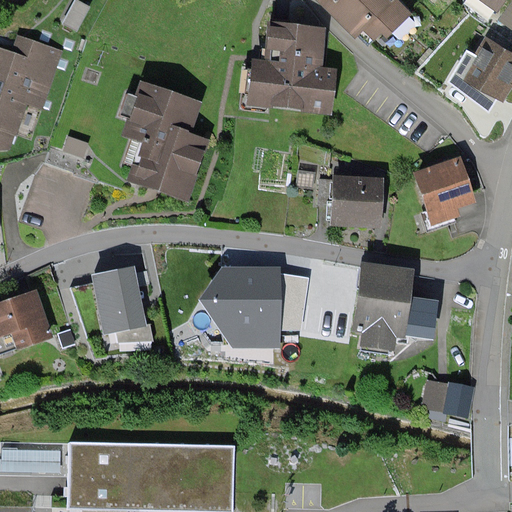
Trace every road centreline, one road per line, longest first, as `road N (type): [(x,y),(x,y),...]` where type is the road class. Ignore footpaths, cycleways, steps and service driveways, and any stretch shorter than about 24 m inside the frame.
road 1 (residential): [(511,183),(493,274),(221,240),(130,237),(0,276)]
road 2 (residential): [(511,178),(316,0)]
